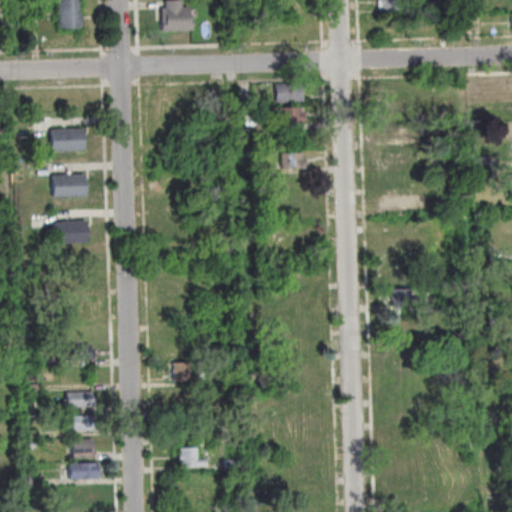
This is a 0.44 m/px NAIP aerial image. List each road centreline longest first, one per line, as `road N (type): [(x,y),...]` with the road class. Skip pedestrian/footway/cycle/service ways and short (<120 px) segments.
road 1 (residential): [(356,511),(340,0)]
road 2 (residential): [(511,54),(0,70)]
road 3 (residential): [(135,511),(119,0)]
